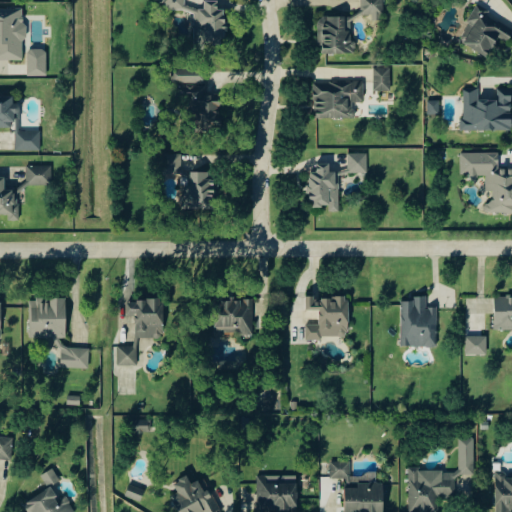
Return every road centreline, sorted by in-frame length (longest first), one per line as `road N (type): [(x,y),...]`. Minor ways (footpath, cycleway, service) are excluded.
road 1 (residential): [(511,244),(0,249)]
road 2 (residential): [(267,0),(272,79),(262,248)]
